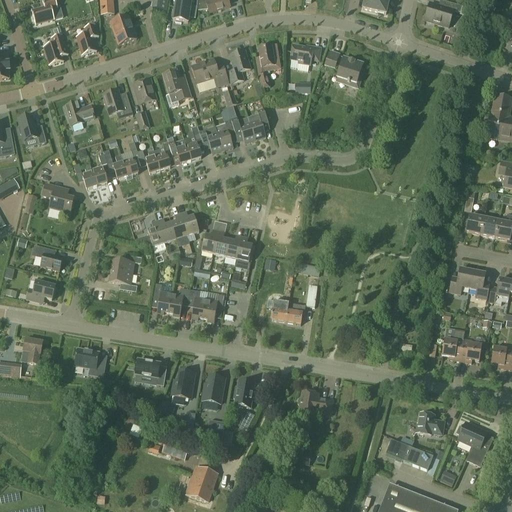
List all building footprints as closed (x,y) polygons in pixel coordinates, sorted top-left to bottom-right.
[(44,9),(31,12),(35,27),(54,22),(52,11),(58,10),(55,0),(51,0),(42,3),(44,9)] [(114,16),(113,0),(99,0),(101,17),(114,16)] [(153,0),(152,10),(169,12),(169,0),(153,0)] [(198,5),(199,12),(208,11),(209,15),(230,9),(227,0),(222,0),(207,5),(206,4),(198,5)] [(389,0),(365,0),(363,11),(386,16),(389,0)] [(191,4),(176,2),(173,23),(175,23),(175,25),(181,26),(182,24),(188,25),(189,19),(195,20),(197,9),(191,8),(191,4)] [(449,29),(454,12),(460,14),(462,8),(445,3),(443,9),(430,5),(424,22),(449,29)] [(472,10),(462,8),(460,16),(469,19),(472,10)] [(119,47),(136,41),(128,18),(111,25),(119,47)] [(76,39),(82,58),(96,53),(92,41),(98,39),(95,27),(84,30),(86,36),(76,39)] [(52,31),(54,37),(62,35),(60,28),(52,31)] [(53,46),(43,49),(49,68),(63,64),(59,51),(65,49),(62,37),(51,40),(53,46)] [(281,71),(277,46),(257,49),(259,59),(255,60),(257,75),(281,71)] [(310,67),(311,62),(318,63),(321,51),(313,50),(312,51),(293,48),(291,62),(299,63),(298,65),(310,67)] [(241,74),(250,71),(244,52),(230,57),(235,73),(228,75),(231,87),(244,83),(241,74)] [(343,60),(343,62),(338,60),(339,57),(330,54),(325,68),(335,71),(336,67),(341,68),(337,80),(348,84),(347,87),(358,90),(362,77),(359,76),(363,66),(343,60)] [(0,81),(9,81),(8,72),(10,72),(9,64),(7,64),(7,56),(0,56),(0,81)] [(216,70),(213,62),(191,69),(197,86),(214,81),(217,89),(228,86),(223,68),(216,70)] [(180,87),(176,74),(163,78),(171,105),(191,99),(186,85),(180,87)] [(261,86),(262,91),(270,89),(267,74),(258,76),(260,86),(261,86)] [(139,107),(156,102),(150,82),(133,87),(139,107)] [(261,86),(260,86),(254,87),(258,99),(264,98),(262,91),(261,86)] [(302,87),(301,95),(310,96),(310,87),(302,87)] [(126,120),(133,118),(129,105),(123,107),(118,92),(102,97),(109,118),(124,113),(126,120)] [(233,93),(223,96),(227,110),(237,107),(233,93)] [(511,121),(507,121),(511,101),(497,98),(493,118),(491,118),(487,137),(511,142),(511,121)] [(90,108),(80,111),(77,105),(64,109),(70,129),(84,125),(83,124),(94,120),(90,108)] [(34,107),(18,111),(20,119),(19,119),(20,127),(22,127),(24,135),(40,131),(42,140),(50,138),(46,122),(38,124),(34,107)] [(227,109),(220,111),(224,123),(231,120),(227,109)] [(269,131),(267,124),(263,112),(257,114),(260,122),(250,125),(255,143),(266,140),(264,133),(269,131)] [(141,132),(149,130),(144,114),(136,117),(141,132)] [(231,122),(235,135),(238,145),(243,143),(245,147),(255,143),(250,125),(239,129),(236,120),(231,122)] [(229,137),(235,135),(231,122),(225,124),(225,126),(215,129),(217,136),(223,153),(233,150),(229,137)] [(0,125),(0,159),(14,157),(11,142),(4,143),(1,125),(0,125)] [(196,143),(201,141),(198,132),(197,129),(192,130),(196,143)] [(201,141),(202,144),(202,146),(208,144),(212,157),(223,153),(217,136),(206,139),(204,130),(198,132),(201,141)] [(184,141),(186,148),(191,163),(201,160),(196,144),(192,146),(190,139),(184,141)] [(173,143),(168,145),(173,159),(178,158),(180,167),(191,163),(186,148),(175,151),(173,143)] [(138,156),(137,154),(134,145),(129,146),(132,158),(138,156)] [(154,153),(160,173),(170,170),(167,161),(173,159),(168,145),(163,146),(165,154),(161,155),(159,151),(154,153)] [(103,155),(104,157),(107,165),(112,164),(109,153),(103,155)] [(160,173),(154,153),(148,155),(149,159),(145,160),(149,176),(160,173)] [(128,179),(123,163),(121,157),(115,159),(117,165),(112,166),(117,182),(128,179)] [(128,179),(138,176),(133,160),(123,163),(128,179)] [(511,192),(511,166),(501,164),(499,176),(506,178),(503,191),(511,192)] [(97,189),(92,173),(90,167),(84,168),(86,175),(82,176),(86,192),(97,189)] [(2,179),(18,175),(17,169),(0,172),(2,179)] [(92,173),(97,189),(107,185),(102,170),(92,173)] [(52,200),(49,211),(70,216),(74,201),(60,198),(61,191),(45,187),(42,198),(52,200)] [(2,188),(0,188),(0,192),(5,201),(8,199),(2,188)] [(34,210),(37,200),(29,197),(26,208),(34,210)] [(471,215),(474,201),(467,200),(464,214),(471,215)] [(511,201),(509,201),(503,200),(502,206),(511,208),(511,201)] [(187,238),(199,235),(194,218),(188,220),(186,214),(180,216),(187,238)] [(187,238),(180,216),(174,218),(176,224),(171,225),(176,242),(187,238)] [(0,217),(0,230),(10,225),(6,217),(1,220),(0,217)] [(481,238),(484,220),(469,217),(466,235),(481,238)] [(498,223),(495,241),(510,244),(511,233),(511,217),(507,217),(506,224),(498,223)] [(481,238),(495,241),(498,223),(484,220),(481,238)] [(176,242),(171,225),(165,227),(163,221),(157,223),(164,246),(176,242)] [(215,222),(212,231),(225,234),(227,225),(215,222)] [(164,246),(157,223),(151,225),(153,231),(147,233),(153,249),(164,246)] [(251,231),(249,238),(256,240),(258,234),(251,231)] [(213,257),(219,234),(213,232),(211,238),(205,237),(201,254),(213,257)] [(213,257),(225,259),(229,242),(223,241),(225,235),(219,234),(213,257)] [(237,262),(242,239),(236,238),(235,244),(229,242),(225,259),(237,262)] [(248,241),(242,239),(237,262),(249,265),(253,248),(247,246),(248,241)] [(62,261),(54,259),(56,253),(34,247),(32,257),(43,260),(40,269),(59,274),(62,261)] [(113,269),(113,273),(132,276),(134,265),(141,266),(142,260),(125,257),(124,263),(113,261),(112,268),(113,269)] [(276,263),(266,261),(265,268),(275,269),(276,263)] [(248,278),(239,275),(240,270),(236,269),(231,287),(245,290),(248,278)] [(462,290),(469,292),(473,274),(460,272),(457,284),(452,282),(449,295),(460,297),(462,290)] [(132,276),(113,273),(112,277),(110,277),(109,284),(120,286),(119,291),(136,294),(137,289),(130,288),(132,276)] [(483,288),(485,277),(473,274),(469,292),(477,293),(475,300),(486,302),(489,289),(483,288)] [(509,302),(511,284),(500,282),(497,293),(491,291),(488,305),(495,306),(496,299),(509,302)] [(52,302),(55,289),(36,284),(34,293),(29,291),(26,302),(39,305),(41,300),(52,302)] [(159,301),(157,315),(164,316),(164,315),(169,315),(172,296),(161,294),(162,287),(155,286),(153,300),(159,301)] [(314,310),(317,288),(308,287),(305,309),(314,310)] [(172,296),(169,315),(174,316),(173,318),(181,319),(184,297),(189,298),(190,292),(180,291),(179,297),(172,296)] [(198,320),(202,321),(206,301),(199,300),(200,294),(190,292),(189,298),(194,299),(190,321),(198,322),(198,320)] [(286,325),(287,313),(277,311),(279,296),(262,294),(259,311),(272,313),(270,323),(286,325)] [(206,301),(202,321),(207,322),(207,323),(214,325),(216,311),(222,312),(225,298),(218,297),(217,303),(206,301)] [(287,313),(286,325),(301,328),(303,315),(304,315),(305,308),(299,307),(298,315),(287,313)] [(460,364),(464,342),(465,333),(455,332),(453,343),(444,342),(441,358),(449,359),(448,363),(460,364)] [(38,368),(42,344),(26,342),(24,353),(30,354),(27,366),(38,368)] [(474,343),(464,342),(460,364),(471,366),(472,363),(479,364),(481,348),(473,347),(474,343)] [(497,371),(509,372),(511,351),(511,349),(503,348),(502,352),(493,350),(491,366),(498,367),(497,371)] [(98,362),(99,355),(78,351),(75,368),(90,371),(89,377),(103,380),(106,364),(98,362)] [(138,362),(135,378),(157,381),(156,388),(164,389),(166,373),(159,372),(160,366),(138,362)] [(20,380),(21,369),(2,367),(1,377),(20,380)] [(195,376),(180,373),(178,383),(174,382),(172,398),(190,401),(195,376)] [(221,406),(225,381),(209,378),(208,386),(205,386),(202,403),(221,406)] [(250,410),(254,390),(254,386),(239,383),(237,389),(236,389),(234,401),(236,401),(234,408),(250,410)] [(331,417),(333,403),(318,401),(318,396),(303,394),(301,401),(298,400),(296,401),(296,405),(297,407),(300,408),(299,413),(315,416),(316,414),(331,417)] [(176,408),(163,403),(156,422),(168,427),(176,408)] [(254,418),(248,415),(247,416),(248,416),(244,423),(250,426),(254,418)] [(431,436),(442,437),(444,424),(433,423),(434,418),(420,416),(417,435),(431,438),(431,436)] [(225,425),(209,423),(206,441),(221,447),(225,425)] [(493,440),(486,437),(477,433),(478,431),(465,425),(463,430),(459,428),(456,435),(460,437),(458,442),(472,449),(466,463),(480,470),(493,440)] [(402,439),(400,446),(411,450),(413,443),(402,439)] [(184,463),(189,450),(166,442),(162,454),(184,463)] [(433,460),(408,450),(391,443),(386,457),(428,474),(433,460)] [(294,466),(309,468),(310,459),(296,456),(294,466)] [(434,478),(440,462),(433,460),(427,475),(434,478)] [(208,504),(212,490),(217,476),(196,469),(192,483),(187,497),(208,504)] [(440,483),(452,488),(456,480),(444,475),(440,483)] [(455,511),(392,487),(382,511),(455,511)]
